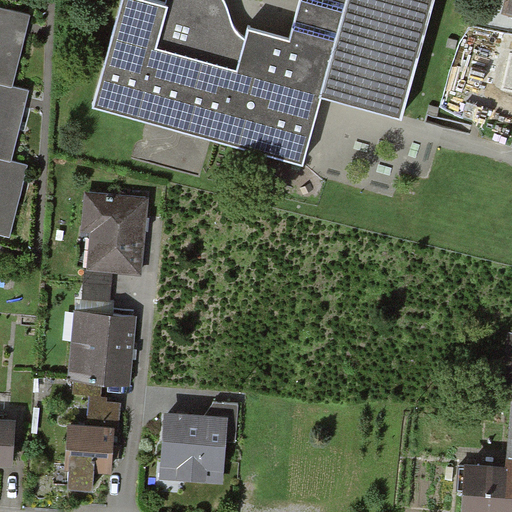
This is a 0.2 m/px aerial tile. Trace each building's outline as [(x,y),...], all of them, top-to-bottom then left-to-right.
[(122,0),(93,104),(304,162),(320,99),(321,93),(402,117),(433,0),(299,0),(290,37),(281,34),(251,27),(248,35),(236,33),(227,13),(222,0),(122,0)] [(511,0),(505,0),(502,14),(511,16),(511,0)] [(31,11),(0,3),(0,229),(11,233),(23,184),(29,163),(11,158),(25,105),(29,88),(13,84),(27,28),(31,11)] [(511,53),(502,88),(511,90),(511,53)] [(92,223),(90,262),(114,263),(144,264),(148,189),(86,186),(84,222),(92,223)] [(86,261),(84,290),(113,291),(114,263),(90,262),(86,261)] [(77,304),(73,362),(99,364),(99,372),(131,375),(136,308),(77,304)] [(506,499),(504,511),(511,511),(511,321),(508,373),(511,373),(511,384),(508,451),(467,449),(465,497),(506,499)] [(88,415),(114,416),(120,416),(121,391),(88,391),(88,415)] [(164,399),(161,469),(227,471),(230,402),(164,399)] [(0,405),(0,450),(14,451),(16,406),(0,405)] [(69,414),(67,473),(93,474),(94,459),(112,460),(114,416),(88,415),(69,414)]
